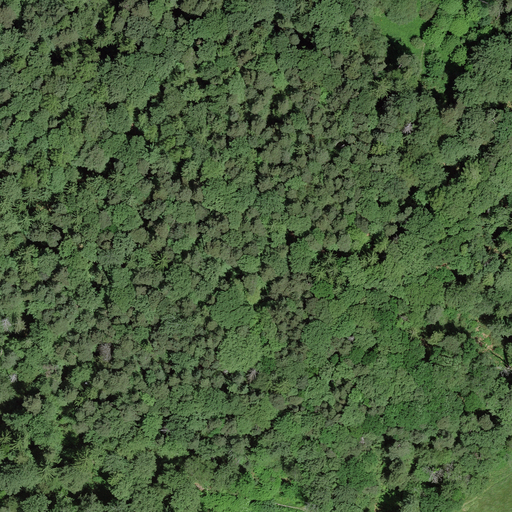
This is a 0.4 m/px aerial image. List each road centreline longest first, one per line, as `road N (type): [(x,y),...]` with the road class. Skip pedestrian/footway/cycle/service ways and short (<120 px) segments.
road 1 (track): [(0,33),(291,234),(336,256),(384,248),(511,135)]
road 2 (track): [(322,511),(106,464),(0,406)]
road 3 (track): [(362,254),(440,0)]
road 4 (track): [(419,511),(511,411)]
